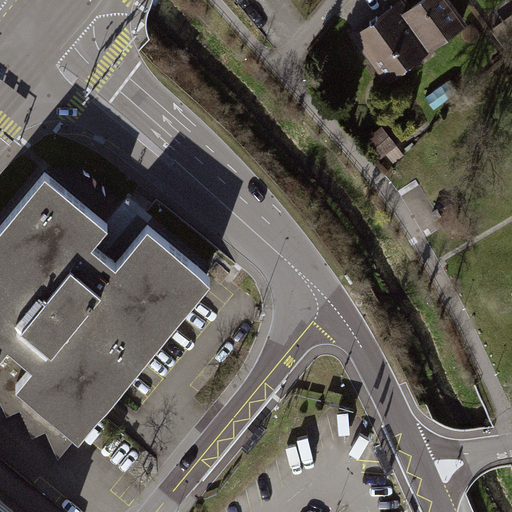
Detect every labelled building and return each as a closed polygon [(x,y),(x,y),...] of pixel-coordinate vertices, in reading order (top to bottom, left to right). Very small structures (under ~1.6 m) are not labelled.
[(400,0),(348,37),(381,83),(465,23),(448,0),(417,0),(411,5),(406,0),(400,0)] [(511,12),(488,28),(505,52),(511,47),(511,12)] [(396,144),(385,130),(372,140),(383,155),(396,144)] [(44,170),(0,223),(0,348),(25,369),(9,388),(70,438),(205,274),(143,224),(112,262),(92,245),(109,224),(44,170)] [(451,204),(436,213),(444,226),(459,217),(451,204)]
